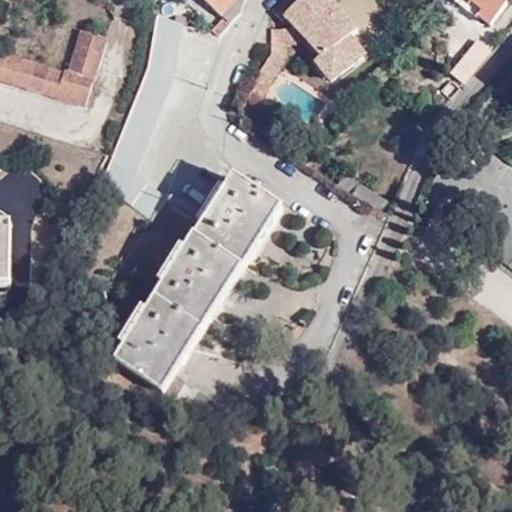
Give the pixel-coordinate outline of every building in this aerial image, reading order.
[(201,0),(218,16),(234,0),(201,0)] [(305,36),(323,55),(318,60),(333,80),(365,55),(350,38),(358,31),(329,0),(283,0),(274,8),(273,9),(274,10),(284,20),(287,17),(295,25),(296,26),(305,36)] [(501,0),(466,0),(481,12),(478,16),(489,25),(506,4),(501,0)] [(181,26),(157,17),(146,71),(100,181),(152,220),(167,199),(134,174),(174,79),(181,26)] [(274,54),(253,83),(266,91),(289,58),(288,44),(297,44),(305,36),(296,26),(295,25),(291,29),(273,29),(274,54)] [(73,45),(98,54),(103,38),(77,29),(73,45)] [(450,74),(464,85),(490,52),(477,41),(450,74)] [(68,59),(93,69),(98,54),(73,45),(68,59)] [(5,55),(0,69),(0,81),(10,85),(19,60),(5,55)] [(76,78),(89,82),(93,69),(68,59),(63,74),(76,78)] [(19,60),(10,85),(24,89),(33,64),(19,60)] [(24,89),(38,93),(46,69),(33,64),(24,89)] [(38,93),(53,98),(61,73),(46,69),(38,93)] [(53,98),(67,103),(76,78),(63,74),(61,73),(53,98)] [(81,107),(89,82),(76,78),(67,103),(81,107)] [(248,91),(260,99),(266,91),(253,83),(248,91)] [(315,154),(308,164),(324,175),(331,164),(315,154)] [(336,183),(388,219),(394,204),(345,170),(336,183)] [(234,178),(114,359),(164,393),(162,400),(205,428),(222,404),(178,376),(284,212),(234,178)] [(0,284),(11,285),(11,226),(0,225),(0,284)] [(511,238),(501,229),(485,249),(511,271),(511,238)]
